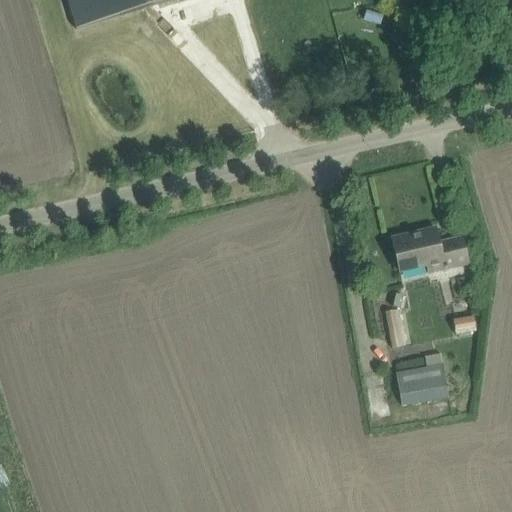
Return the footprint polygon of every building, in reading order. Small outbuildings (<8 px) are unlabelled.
[(67,0),(76,30),(177,0),(67,0)] [(392,240),(397,259),(400,273),(427,267),(429,274),(469,264),(463,239),(439,244),(436,230),(392,240)] [(393,294),(391,307),(400,309),(403,296),(393,294)] [(394,311),(386,313),(392,350),(400,349),(394,311)] [(453,320),(455,332),(475,328),(473,316),(453,320)] [(397,375),(402,406),(449,398),(444,367),(397,375)]
